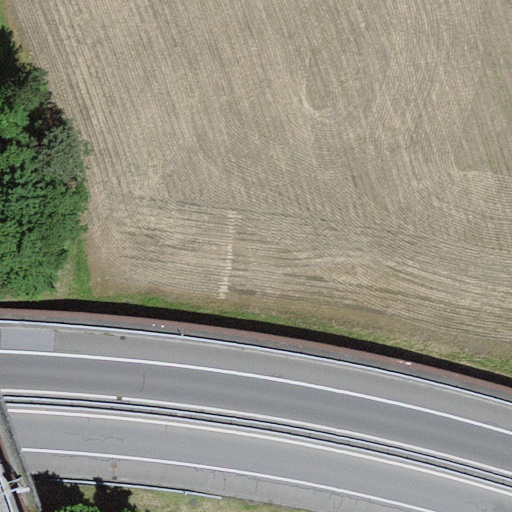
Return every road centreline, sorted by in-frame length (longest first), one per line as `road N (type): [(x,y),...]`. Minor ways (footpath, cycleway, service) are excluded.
road 1 (motorway): [(511,454),(239,395),(78,375),(0,375)]
road 2 (motorway): [(0,441),(80,438),(216,454),(495,511)]
